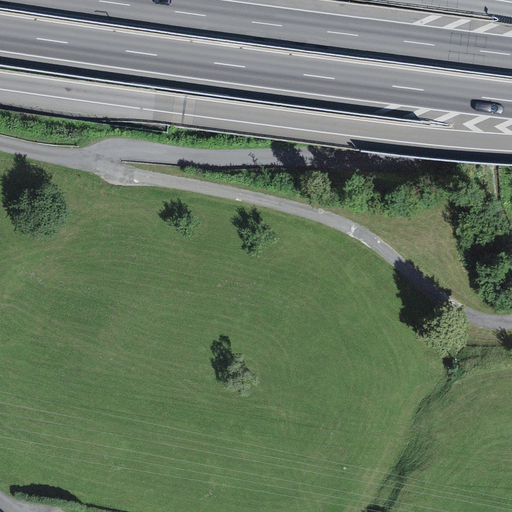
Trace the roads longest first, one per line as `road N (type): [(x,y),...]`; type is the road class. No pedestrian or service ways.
road 1 (motorway): [(0,33),(511,99)]
road 2 (motorway): [(0,80),(511,142)]
road 3 (motorway): [(511,55),(92,0)]
